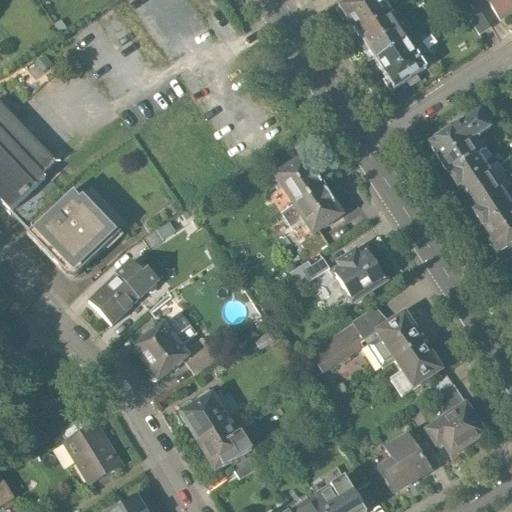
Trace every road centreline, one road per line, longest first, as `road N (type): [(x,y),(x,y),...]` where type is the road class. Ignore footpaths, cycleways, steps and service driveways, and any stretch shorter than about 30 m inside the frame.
road 1 (residential): [(201,511),(119,382),(0,260)]
road 2 (tertiary): [(511,375),(363,151)]
road 3 (tertiary): [(363,151),(265,0)]
road 4 (residential): [(363,151),(511,54)]
